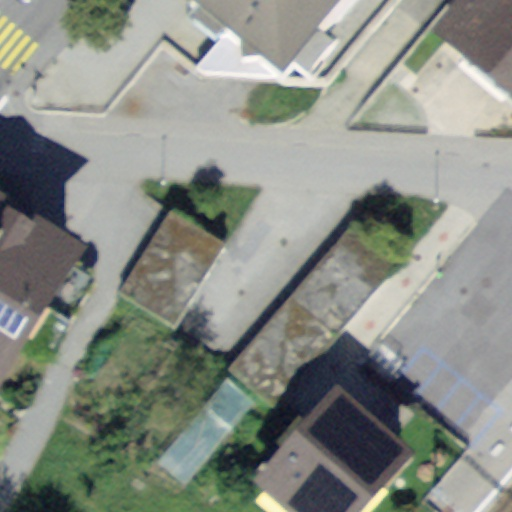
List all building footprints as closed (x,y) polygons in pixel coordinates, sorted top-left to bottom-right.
[(344,0),(189,0),(185,5),(278,81),(344,0)] [(511,0),(455,0),(427,35),(511,106),(511,0)] [(0,384),(81,255),(0,204),(0,384)] [(228,254),(171,215),(113,299),(171,338),(228,254)] [(390,277),(341,235),(229,363),(278,405),(390,277)] [(353,511),(402,459),(343,406),(266,490),(290,511),(353,511)]
